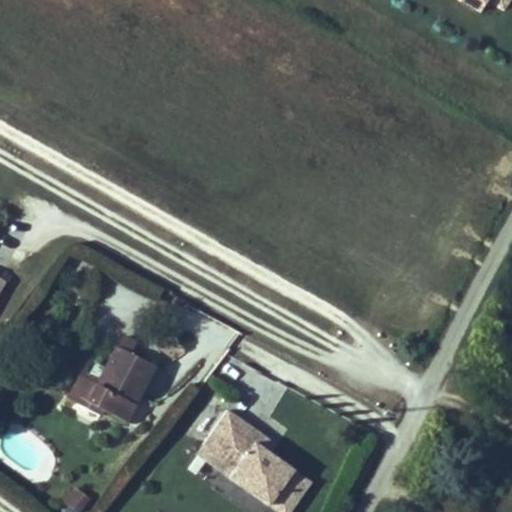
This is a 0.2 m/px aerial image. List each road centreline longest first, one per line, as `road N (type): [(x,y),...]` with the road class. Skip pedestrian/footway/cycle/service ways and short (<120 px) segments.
road 1 (unknown): [(358,369),(341,330),(0,142)]
road 2 (unclassified): [(363,511),(511,225)]
road 3 (unknown): [(358,369),(95,223)]
